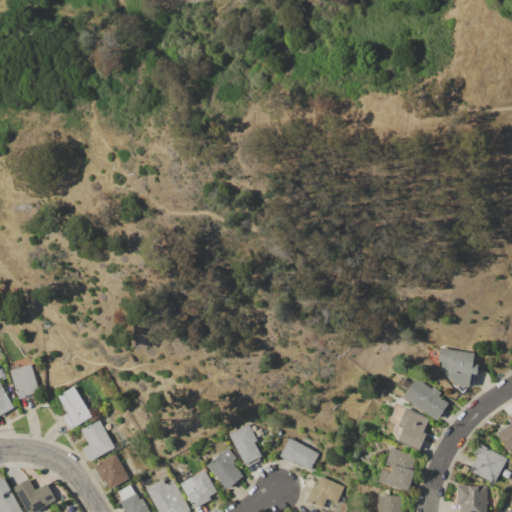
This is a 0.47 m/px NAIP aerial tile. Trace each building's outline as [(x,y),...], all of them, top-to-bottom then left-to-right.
[(439,347),(474,353),(472,364),(478,365),(476,375),(473,375),(471,388),(452,384),(453,379),(448,379),(448,374),(440,373),(442,362),(437,361),(439,347)] [(10,370),(31,364),(40,393),(19,399),(10,370)] [(396,384),(402,377),(410,384),(404,391),(396,384)] [(403,396),(416,378),(431,389),(432,387),(441,393),(438,397),(447,403),(435,419),(403,396)] [(0,383),(14,408),(0,415),(0,383)] [(73,386),(92,417),(70,430),(62,417),(68,413),(58,396),(73,386)] [(405,407),(429,418),(422,432),(426,434),(418,451),(396,441),(403,427),(397,425),(400,419),(398,418),(400,414),(402,415),(405,407)] [(497,433),(510,424),(506,418),(511,414),(511,454),(511,455),(497,433)] [(106,417),(112,427),(105,432),(114,447),(89,462),(81,448),(88,444),(81,431),(106,417)] [(227,430),(235,426),(237,429),(248,423),(258,441),(254,442),(261,455),(245,464),(227,430)] [(289,438),(319,453),(310,470),(296,462),(295,464),(279,456),(289,438)] [(507,459),(493,484),(469,471),(476,457),(473,456),(479,444),(507,459)] [(207,465),(227,447),(236,457),(233,460),(235,463),(233,465),(242,476),(228,489),(207,465)] [(389,447),(416,455),(412,470),(414,471),(407,491),(377,482),(381,470),(382,470),(389,447)] [(94,465),(115,454),(129,479),(110,489),(105,481),(103,482),(94,465)] [(464,465),(469,468),(466,474),(461,471),(464,465)] [(180,484),(204,470),(217,491),(209,496),(211,498),(194,508),(180,484)] [(320,476),(344,487),(337,503),(326,498),(321,508),(306,501),(313,486),(315,487),(320,476)] [(0,511),(0,478),(3,477),(21,511),(0,511)] [(26,511),(13,487),(28,479),(34,490),(46,484),(56,501),(36,511),(26,511)] [(159,511),(146,489),(163,479),(166,485),(173,481),(190,510),(186,511),(159,511)] [(137,491),(148,511),(124,511),(118,501),(121,499),(117,492),(130,484),(134,492),(137,491)] [(487,486),(487,511),(459,511),(459,504),(456,504),(456,486),(487,486)] [(378,511),(378,495),(401,495),(401,511),(378,511)]
